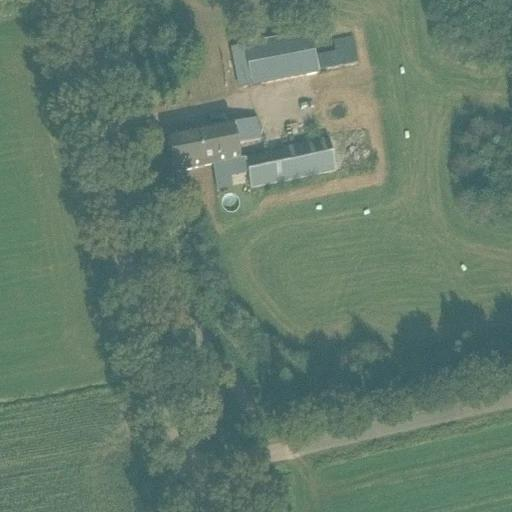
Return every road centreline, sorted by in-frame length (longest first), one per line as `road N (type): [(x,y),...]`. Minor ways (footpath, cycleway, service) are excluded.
road 1 (tertiary): [(182,474),(68,0)]
road 2 (unclassified): [(511,400),(182,474)]
